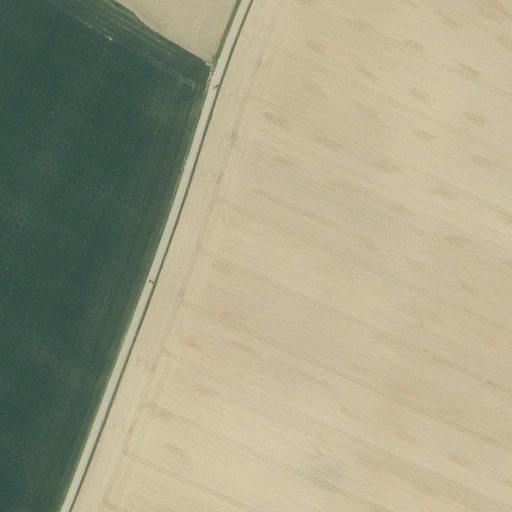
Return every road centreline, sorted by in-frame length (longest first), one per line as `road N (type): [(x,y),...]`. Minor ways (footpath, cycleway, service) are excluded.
road 1 (unclassified): [(63,511),(246,0)]
road 2 (track): [(93,432),(113,451),(233,511)]
